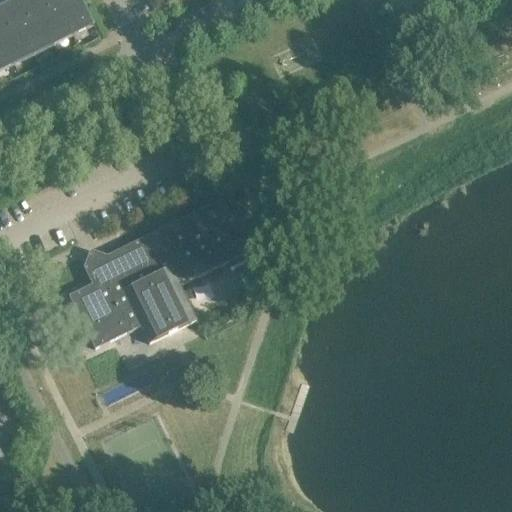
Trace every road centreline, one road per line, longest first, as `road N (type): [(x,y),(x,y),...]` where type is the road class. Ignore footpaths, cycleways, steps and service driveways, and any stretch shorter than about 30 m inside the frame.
road 1 (residential): [(0,133),(145,61)]
road 2 (residential): [(145,61),(272,0)]
